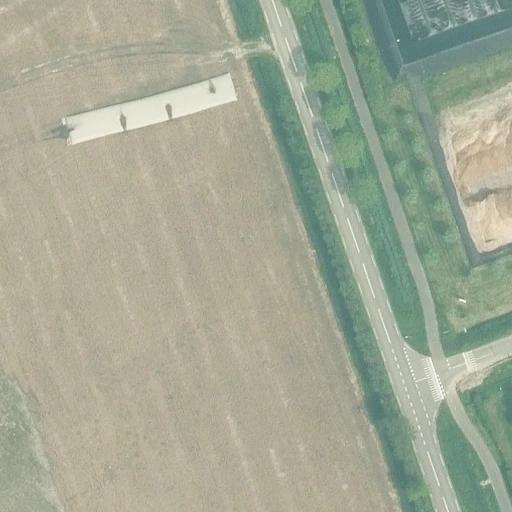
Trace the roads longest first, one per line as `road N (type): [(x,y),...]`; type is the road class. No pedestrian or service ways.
road 1 (tertiary): [(402,383),(270,0)]
road 2 (tertiary): [(447,511),(402,383)]
